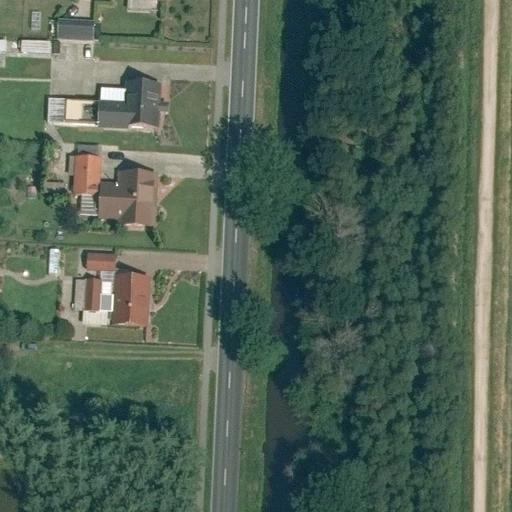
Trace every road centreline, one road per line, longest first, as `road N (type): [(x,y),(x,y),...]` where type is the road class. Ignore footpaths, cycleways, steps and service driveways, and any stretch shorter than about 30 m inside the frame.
road 1 (tertiary): [(221,511),(241,0)]
road 2 (track): [(473,511),(491,0)]
